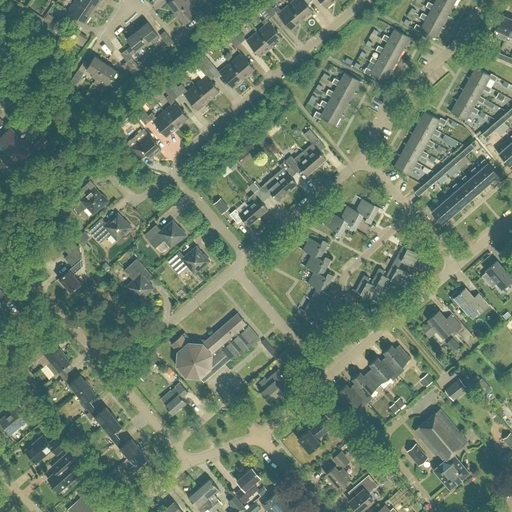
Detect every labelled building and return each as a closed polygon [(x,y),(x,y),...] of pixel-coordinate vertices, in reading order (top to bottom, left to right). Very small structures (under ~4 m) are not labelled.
[(93,11),(77,0),(74,0),(68,11),(66,9),(62,15),(75,23),(78,18),(85,23),(93,11)] [(77,0),(93,11),(100,0),(77,0)] [(176,13),(190,2),(188,0),(170,0),(167,2),(176,13)] [(224,0),(213,0),(193,16),(198,22),(224,0)] [(303,0),(292,0),(288,4),(302,20),(313,11),(303,0)] [(432,7),(447,15),(453,4),(445,0),(435,0),(433,4),(428,1),(425,6),(431,9),(432,7)] [(193,6),(190,2),(176,13),(184,23),(196,14),(191,7),(193,6)] [(267,2),(262,5),(272,16),(276,12),(272,8),(267,2)] [(288,4),(277,14),(291,30),(302,20),(288,4)] [(272,16),(262,5),(257,10),(265,18),(262,21),(264,24),(257,31),(271,47),(282,37),(267,20),(272,16)] [(441,26),(447,15),(432,7),(431,9),(427,15),(422,12),(419,17),(425,20),(426,18),(441,26)] [(493,34),(497,36),(499,31),(506,34),(511,20),(511,18),(501,14),(493,34)] [(426,18),(425,20),(421,27),(416,24),(413,28),(420,31),(421,30),(435,38),(441,26),(426,18)] [(137,30),(148,44),(152,49),(156,45),(150,39),(157,34),(147,22),(137,30)] [(236,28),(231,32),(240,43),(245,39),(236,28)] [(382,38),(387,41),(388,39),(403,47),(410,36),(395,28),(390,37),(384,34),(382,38)] [(144,47),(148,44),(137,30),(126,39),(131,45),(127,49),(131,54),(142,45),(144,47)] [(260,56),(271,47),(257,31),(246,40),(260,56)] [(88,37),(80,32),(74,41),(82,46),(88,37)] [(240,43),(231,32),(226,36),(236,47),(240,43)] [(397,59),(403,47),(388,39),(387,41),(384,48),(378,45),(376,50),(381,53),(382,50),(397,59)] [(498,52),(487,48),(485,52),(496,57),(498,52)] [(126,50),(123,53),(128,60),(131,57),(126,50)] [(376,62),(391,70),(397,59),(382,50),(381,53),(377,59),(372,56),(370,60),(375,63),(376,62)] [(241,52),(230,62),(243,78),(254,69),(241,52)] [(510,57),(498,52),(496,57),(508,62),(510,57)] [(91,75),(96,78),(106,63),(94,55),(86,68),(93,73),(91,75)] [(200,59),(209,69),(214,65),(205,55),(200,59)] [(127,61),(136,72),(140,69),(132,58),(127,61)] [(205,75),(195,84),(208,100),(219,91),(210,79),(214,76),(209,69),(200,59),(195,63),(205,75)] [(130,76),(136,72),(127,61),(122,65),(130,76)] [(232,87),(243,78),(230,62),(225,66),(222,61),(215,67),(232,87)] [(385,81),(391,70),(376,62),(375,63),(371,70),(366,67),(363,71),(370,75),(371,74),(385,81)] [(117,70),(106,63),(96,78),(93,83),(99,87),(104,80),(108,83),(117,70)] [(475,66),(469,78),(484,86),(485,84),(489,78),(494,81),(497,76),(490,73),(489,74),(475,66)] [(84,73),(78,69),(71,81),(76,84),(84,73)] [(338,83),(353,91),(360,80),(345,72),(340,81),(334,78),(332,82),(337,85),(338,83)] [(484,86),(469,78),(463,89),(478,97),(479,95),(483,89),(488,92),(490,87),(485,84),(484,86)] [(197,109),(208,100),(195,84),(187,90),(181,84),(178,86),(173,81),(169,85),(178,96),(182,92),(197,109)] [(326,93),(331,96),(332,94),(347,102),(353,91),(338,83),(337,85),(334,92),(328,89),(326,93)] [(178,96),(169,85),(164,89),(169,95),(165,97),(171,104),(164,110),(177,127),(188,117),(173,100),(178,96)] [(463,89),(457,100),(472,108),(473,106),(476,100),(482,103),(484,98),(479,95),(478,97),(463,89)] [(326,105),(341,114),(347,102),(332,94),(331,96),(327,103),(322,100),(320,104),(325,107),(326,105)] [(499,94),(497,101),(505,103),(507,96),(499,94)] [(472,108),(457,100),(450,111),(465,119),(470,111),(476,114),(478,109),(473,106),(472,108)] [(326,105),(325,107),(321,114),(316,111),(313,115),(320,119),(321,117),(335,125),(341,114),(326,105)] [(166,136),(177,127),(164,110),(156,117),(152,112),(148,115),(142,108),(138,112),(147,122),(151,119),(166,136)] [(511,111),(510,109),(500,117),(504,121),(511,114),(511,111)] [(434,130),(435,128),(438,121),(444,125),(446,120),(440,117),(439,118),(425,110),(419,121),(434,130)] [(147,122),(138,112),(133,116),(142,127),(147,122)] [(504,121),(500,117),(491,125),(495,129),(504,121)] [(419,121),(412,133),(427,141),(428,139),(432,132),(438,135),(440,131),(435,128),(434,130),(419,121)] [(507,122),(497,129),(501,135),(511,129),(507,122)] [(491,125),(481,134),(485,138),(495,129),(491,125)] [(32,148),(9,127),(0,137),(0,151),(6,145),(21,159),(32,148)] [(126,134),(120,127),(116,131),(121,138),(126,134)] [(307,155),(316,166),(325,158),(320,152),(325,147),(310,129),(304,134),(312,144),(303,151),(307,155)] [(136,142),(129,148),(139,159),(146,154),(150,158),(161,149),(147,132),(136,142)] [(427,141),(412,133),(406,144),(421,152),(422,150),(426,143),(431,146),(434,142),(428,139),(427,141)] [(465,155),(475,147),(471,143),(462,151),(465,155)] [(406,144),(400,155),(415,163),(416,161),(420,154),(425,158),(428,153),(422,150),(421,152),(406,144)] [(511,162),(511,149),(508,144),(498,153),(509,165),(511,162)] [(452,159),(456,164),(465,155),(462,151),(452,159)] [(300,153),(288,163),(296,172),(301,168),(307,174),(316,166),(307,155),(304,157),(300,153)] [(422,164),(416,161),(415,163),(400,155),(394,166),(408,175),(414,165),(419,169),(422,164)] [(446,172),(456,164),(452,159),(443,168),(446,172)] [(478,170),(489,183),(498,174),(487,162),(484,159),(480,162),(483,165),(478,170)] [(278,180),(287,191),(296,183),(291,177),(296,172),(288,163),(285,160),(279,165),(283,169),(275,177),(278,180)] [(229,175),(233,168),(227,165),(224,173),(229,175)] [(468,178),(479,191),(489,183),(478,170),(475,167),(471,170),(474,173),(468,178)] [(433,176),(437,180),(446,172),(443,168),(433,176)] [(459,186),(470,199),(479,191),(468,178),(468,179),(465,175),(462,178),(465,182),(459,186)] [(424,184),(427,188),(437,180),(433,176),(424,184)] [(287,191),(278,180),(277,180),(275,177),(266,185),(264,183),(259,188),(267,197),(272,193),(277,199),(287,191)] [(248,206),(257,217),(267,208),(262,202),(267,197),(259,188),(254,182),(249,186),(254,193),(248,198),(248,200),(251,203),(248,206)] [(450,195),(460,207),(470,199),(459,186),(459,187),(456,183),(452,186),(455,190),(450,195)] [(427,188),(424,184),(414,192),(418,196),(427,188)] [(102,195),(94,186),(83,197),(78,192),(66,202),(77,214),(86,206),(93,213),(101,206),(102,207),(108,200),(103,194),(102,195)] [(440,203),(451,215),(460,207),(450,195),(447,191),(444,194),(446,198),(440,203)] [(362,198),(356,210),(363,214),(363,215),(367,217),(365,220),(370,223),(378,207),(362,198)] [(434,203),(437,206),(431,211),(442,224),(451,215),(440,203),(441,203),(438,200),(434,203)] [(348,221),(348,222),(352,224),(350,228),(355,230),(363,215),(363,214),(356,210),(347,205),(340,217),(348,221)] [(257,217),(248,206),(239,213),(235,209),(229,214),(237,223),(243,218),(248,224),(257,217)] [(340,237),(348,222),(348,221),(340,217),(332,212),(325,225),(337,231),(334,235),(340,237)] [(125,221),(118,213),(106,223),(101,218),(88,230),(99,242),(110,232),(116,239),(124,232),(125,233),(132,227),(126,220),(125,221)] [(180,228),(172,220),(161,230),(156,225),(144,235),(155,247),(164,239),(170,247),(179,240),(186,234),(181,228),(180,228)] [(312,254),(320,258),(328,242),(322,240),(321,243),(309,237),(303,249),(312,254)] [(81,267),(79,245),(64,257),(72,266),(59,278),(71,291),(81,283),(73,274),(81,267)] [(394,260),(399,263),(401,260),(412,266),(419,254),(402,245),(394,260)] [(203,255),(196,246),(184,256),(179,251),(168,261),(178,273),(188,265),(194,273),(202,266),(203,267),(210,261),(204,254),(203,255)] [(320,258),(312,254),(305,266),(314,271),(322,275),(330,259),(325,256),(323,260),(320,258)] [(150,274),(137,258),(125,270),(134,279),(127,286),(134,294),(133,295),(139,301),(146,296),(145,295),(153,287),(145,278),(150,274)] [(394,260),(386,276),(385,276),(393,281),(402,285),(409,273),(397,267),(399,263),(394,260)] [(505,271),(496,260),(485,270),(501,288),(509,281),(511,284),(511,268),(510,267),(505,271)] [(164,269),(161,266),(154,272),(157,276),(164,269)] [(379,267),(370,283),(370,284),(378,288),(387,292),(393,281),(385,276),(386,276),(382,274),(384,270),(379,267)] [(308,283),(316,287),(325,291),(333,275),(327,273),(325,276),(322,275),(314,271),(308,283)] [(370,284),(370,283),(367,281),(369,277),(364,275),(355,291),(372,300),(378,288),(370,284)] [(316,287),(310,299),(327,308),(335,292),(330,289),(328,293),(325,291),(316,287)] [(0,307),(9,299),(0,289),(0,288),(0,307)] [(459,293),(457,291),(450,297),(457,306),(459,304),(468,314),(476,307),(480,312),(488,305),(478,293),(473,297),(465,288),(459,293)] [(319,324),(327,308),(310,299),(304,311),(315,317),(313,321),(319,324)] [(445,318),(439,310),(427,320),(429,322),(422,328),(429,336),(436,330),(442,337),(451,330),(453,333),(461,326),(450,314),(445,318)] [(259,339),(237,313),(205,341),(204,339),(189,338),(184,332),(171,343),(177,350),(176,365),(185,376),(201,378),(203,381),(230,358),(231,359),(238,352),(240,354),(247,347),(248,348),(259,339)] [(455,352),(463,345),(456,337),(448,343),(455,352)] [(51,361),(62,352),(54,342),(48,346),(45,341),(29,354),(35,361),(44,353),(51,361)] [(386,355),(383,358),(398,375),(403,370),(405,373),(416,363),(410,357),(399,344),(394,348),(391,345),(383,351),(386,355)] [(295,362),(285,351),(279,356),(289,367),(295,362)] [(58,371),(63,378),(67,374),(62,368),(70,362),(62,352),(51,361),(58,371)] [(398,375),(383,358),(380,360),(377,357),(369,363),(372,367),(368,371),(379,384),(389,376),(392,379),(398,375)] [(144,367),(136,374),(143,381),(151,373),(144,367)] [(24,380),(14,368),(9,372),(20,384),(24,380)] [(28,368),(21,374),(25,381),(34,375),(28,368)] [(259,382),(264,389),(260,392),(268,401),(282,389),(278,384),(285,377),(278,369),(267,379),(265,377),(259,382)] [(352,385),(367,402),(372,397),(369,393),(379,384),(368,371),(363,375),(360,372),(352,378),(355,382),(352,385)] [(67,374),(63,378),(68,384),(69,384),(76,393),(88,384),(80,374),(72,380),(67,374)] [(459,378),(445,389),(453,400),(468,389),(459,378)] [(482,378),(473,385),(483,397),(492,390),(482,378)] [(23,390),(15,381),(6,388),(14,397),(23,390)] [(187,392),(179,382),(175,386),(176,387),(171,391),(170,390),(161,398),(166,404),(165,405),(172,413),(185,401),(182,397),(187,392)] [(88,384),(76,393),(84,403),(83,403),(88,409),(93,406),(88,400),(96,394),(88,384)] [(367,402),(352,385),(349,387),(346,384),(338,390),(341,394),(336,398),(348,412),(358,403),(361,406),(367,402)] [(28,397),(24,392),(15,399),(19,404),(28,397)] [(402,398),(391,408),(397,415),(408,405),(402,398)] [(28,419),(16,405),(0,418),(0,421),(10,434),(28,419)] [(94,416),(102,425),(113,416),(105,406),(97,412),(93,406),(88,409),(90,411),(86,414),(90,419),(94,416)] [(468,441),(440,408),(414,430),(435,455),(438,453),(444,460),(433,469),(449,488),(469,472),(453,453),(468,441)] [(121,426),(113,416),(102,425),(110,435),(109,436),(114,442),(119,438),(114,432),(121,426)] [(332,426),(324,417),(309,430),(308,429),(298,438),(309,451),(320,442),(316,439),(332,426)] [(356,432),(345,420),(337,427),(348,439),(356,432)] [(69,443),(60,433),(49,442),(42,435),(25,450),(36,463),(52,449),(56,454),(69,443)] [(511,436),(509,433),(502,439),(511,450),(502,458),(511,469),(511,436)] [(123,444),(119,438),(114,442),(119,448),(120,447),(128,457),(139,448),(131,438),(123,444)] [(427,458),(416,444),(407,451),(418,465),(427,458)] [(147,458),(139,448),(128,457),(134,465),(129,469),(133,473),(139,468),(138,466),(147,458)] [(356,455),(351,449),(344,454),(341,450),(332,458),(337,464),(325,473),(337,487),(350,476),(342,467),(356,455)] [(48,479),(59,492),(79,475),(73,469),(79,463),(69,451),(51,466),(56,472),(48,479)] [(384,459),(371,470),(378,478),(391,467),(384,459)] [(260,477),(252,468),(237,480),(243,487),(235,493),(244,503),(249,499),(248,497),(258,488),(253,483),(260,477)] [(378,485),(369,474),(355,486),(360,491),(349,500),(359,511),(373,499),(369,493),(378,485)] [(210,478),(199,487),(217,508),(222,503),(213,493),(218,488),(210,478)] [(96,494),(87,484),(77,492),(81,497),(68,509),(70,511),(90,511),(97,506),(91,499),(96,494)] [(211,511),(217,508),(199,487),(188,496),(197,506),(201,511),(202,511),(207,508),(211,511)] [(281,511),(289,505),(277,491),(262,505),(268,511),(281,511)] [(403,492),(396,497),(401,502),(407,497),(403,492)] [(241,511),(246,508),(234,496),(228,501),(233,507),(228,511),(241,511)] [(163,511),(164,511),(180,511),(182,511),(174,501),(163,511)] [(253,511),(259,507),(255,502),(242,511),(253,511)]
